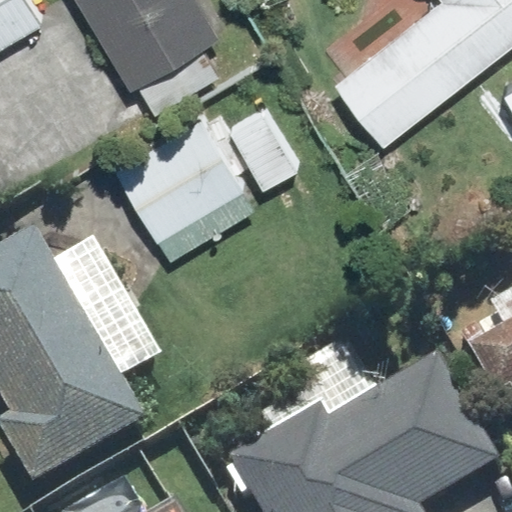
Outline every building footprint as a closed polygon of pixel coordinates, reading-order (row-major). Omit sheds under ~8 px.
[(0,0),(0,43),(41,19),(29,0),(0,0)] [(203,0),(89,0),(136,78),(220,28),(203,0)] [(511,0),(434,0),(374,47),(424,112),(511,44),(511,0)] [(118,157),(172,252),(262,202),(208,107),(118,157)] [(148,424),(42,240),(0,263),(0,389),(51,479),(148,424)] [(511,331),(475,352),(509,413),(511,411),(511,331)] [(428,511),(500,472),(439,361),(333,420),(330,414),(240,467),(267,511),(428,511)]
